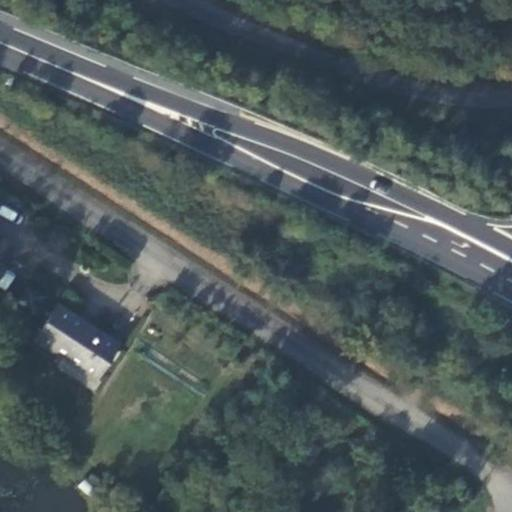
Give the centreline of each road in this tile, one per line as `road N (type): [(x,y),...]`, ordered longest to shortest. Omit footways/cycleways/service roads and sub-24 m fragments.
road 1 (residential): [(0,155),(484,469)]
road 2 (secondary): [(475,254),(293,164),(0,42)]
road 3 (unclassified): [(176,0),(423,93),(511,98)]
